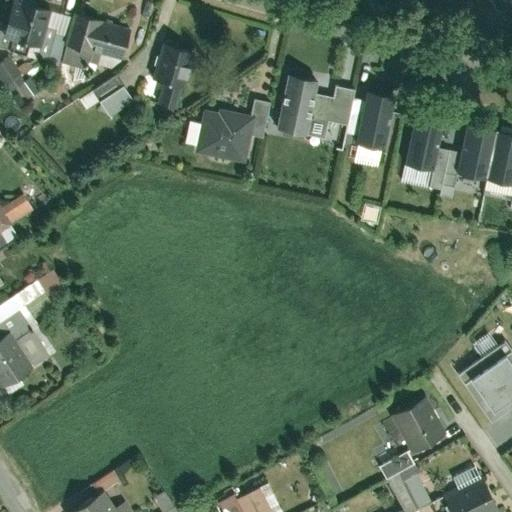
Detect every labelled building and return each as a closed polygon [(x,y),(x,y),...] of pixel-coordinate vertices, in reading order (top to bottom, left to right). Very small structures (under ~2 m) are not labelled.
[(42,46),(53,9),(33,4),(28,20),(9,14),(3,35),(42,46)] [(89,14),(75,10),(66,41),(125,59),(134,28),(120,23),(89,14)] [(168,41),(164,43),(154,78),(182,86),(192,52),(179,48),(177,44),(168,41)] [(0,60),(0,75),(9,88),(25,76),(9,54),(0,60)] [(311,74),(279,67),(267,122),(319,133),(323,117),(342,121),(347,93),(349,85),(330,81),(329,90),(309,86),(311,74)] [(120,73),(94,87),(108,115),(135,102),(120,73)] [(381,142),(391,91),(362,85),(360,95),(347,93),(342,121),(340,128),(353,131),(352,136),(381,142)] [(440,112),(413,106),(402,160),(430,165),(440,112)] [(204,109),(196,152),(247,162),(257,115),(237,110),(236,116),(204,109)] [(511,127),(463,118),(454,167),(511,178),(511,172),(511,127)] [(12,327),(0,334),(0,384),(2,388),(37,365),(12,327)] [(511,347),(504,335),(455,367),(488,419),(511,403),(511,347)] [(393,414),(412,454),(450,436),(430,396),(393,414)] [(500,511),(483,476),(444,495),(452,511),(500,511)] [(179,511),(167,489),(155,496),(163,511),(162,511),(179,511)] [(116,511),(104,492),(72,511),(116,511)]
